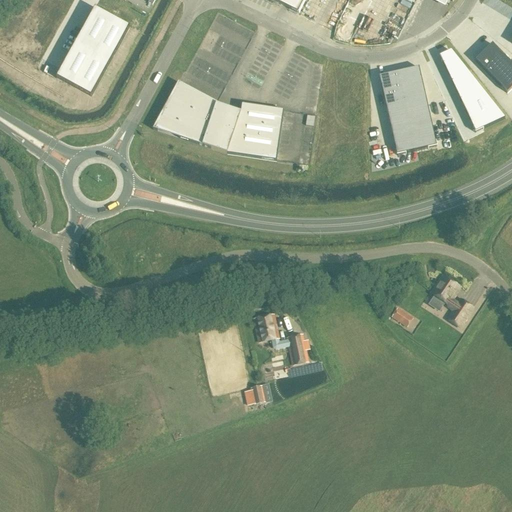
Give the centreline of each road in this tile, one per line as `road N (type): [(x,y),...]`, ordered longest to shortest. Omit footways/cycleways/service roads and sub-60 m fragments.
road 1 (unclassified): [(511,292),(460,255),(397,246),(242,253),(112,294),(77,280),(69,248)]
road 2 (primary): [(225,215),(304,227),(377,222),(440,206),(511,172)]
road 3 (track): [(0,345),(289,285)]
road 4 (unclassified): [(474,0),(426,42),(368,56),(334,53),(220,0)]
road 5 (unclassified): [(112,155),(200,0)]
